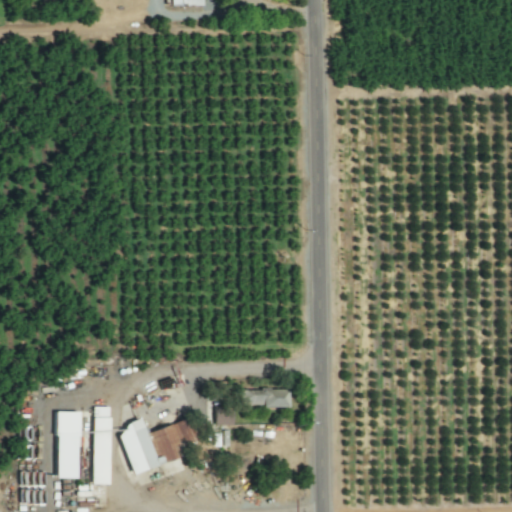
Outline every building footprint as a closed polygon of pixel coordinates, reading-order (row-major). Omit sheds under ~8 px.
[(286,388),(242,388),(243,405),(286,405),(286,388)] [(231,423),(230,404),(213,404),(213,424),(231,423)] [(106,483),(108,406),(91,405),(89,482),(106,483)] [(75,477),(76,410),(53,410),(53,477),(75,477)] [(130,473),(181,455),(177,444),(196,438),(188,416),(143,432),(138,417),(121,423),(124,429),(116,432),(130,473)]
